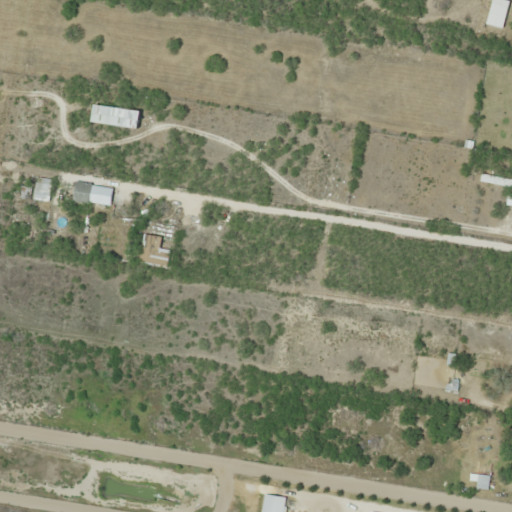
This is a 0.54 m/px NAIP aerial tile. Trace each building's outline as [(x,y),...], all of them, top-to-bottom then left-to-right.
[(492,0),(486,24),(502,29),(510,0),(508,0),(492,0)] [(138,129),(140,111),(94,105),(92,123),(138,129)] [(511,178),(482,175),(480,182),(511,186),(511,178)] [(32,204),(47,207),(53,180),(38,177),(32,204)] [(109,207),(112,188),(76,181),(73,201),(109,207)] [(487,489),(489,475),(478,474),(477,488),(487,489)]
